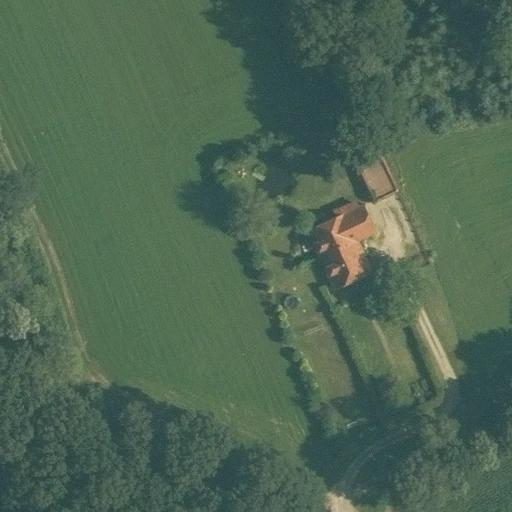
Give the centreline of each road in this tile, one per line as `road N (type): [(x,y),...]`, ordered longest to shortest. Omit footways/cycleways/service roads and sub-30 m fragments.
road 1 (track): [(0,371),(186,430),(300,480),(326,505)]
road 2 (track): [(96,405),(74,362),(65,274),(0,142)]
road 3 (track): [(511,409),(326,505)]
